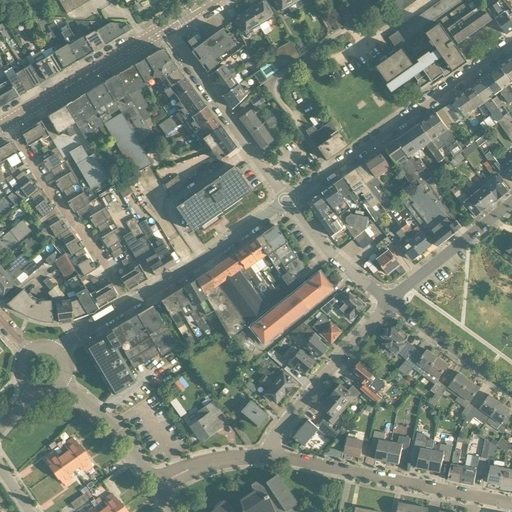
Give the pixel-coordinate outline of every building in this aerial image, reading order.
[(71,0),(67,0),(60,4),(67,15),(76,9),(71,0)] [(84,0),(71,0),(76,9),(86,3),(84,0)] [(298,9),(292,0),(273,0),(281,13),(289,9),(291,13),(298,9)] [(292,0),(298,9),(299,11),(306,7),(302,1),(303,0),(292,0)] [(357,0),(346,7),(352,17),(370,7),(365,0),(357,0)] [(406,8),(400,0),(397,0),(395,2),(401,11),(406,8)] [(451,8),(445,0),(441,0),(440,1),(447,11),(451,8)] [(511,0),(500,0),(498,2),(502,7),(510,11),(511,12),(511,0)] [(447,11),(440,1),(435,5),(442,15),(447,11)] [(249,9),(259,26),(273,18),(264,2),(257,7),(256,5),(249,9)] [(401,11),(395,2),(390,5),(397,14),(401,11)] [(511,12),(510,11),(502,7),(500,9),(496,3),(492,6),(494,9),(489,13),(493,18),(505,34),(511,29),(511,12)] [(490,20),(493,18),(489,13),(483,4),(446,29),(457,44),(491,21),(490,20)] [(442,15),(435,5),(430,8),(437,18),(442,15)] [(352,17),(346,7),(339,11),(345,21),(352,17)] [(437,18),(430,8),(426,11),(433,21),(437,18)] [(259,26),(249,9),(241,14),(242,15),(235,20),(243,33),(244,33),(247,38),(254,34),(252,31),(259,26)] [(433,21),(426,11),(421,15),(428,25),(433,21)] [(332,27),(330,23),(325,14),(320,17),(328,30),(332,27)] [(428,25),(421,15),(416,18),(423,28),(428,25)] [(20,24),(16,17),(11,20),(15,27),(20,24)] [(423,28),(416,18),(411,22),(418,31),(423,28)] [(330,23),(332,27),(334,30),(340,26),(336,19),(330,23)] [(103,47),(89,23),(75,22),(77,26),(79,28),(84,36),(83,36),(93,53),(103,47)] [(418,31),(411,22),(407,25),(414,35),(418,31)] [(56,57),(63,70),(77,62),(67,45),(60,49),(57,44),(64,39),(58,30),(54,23),(47,27),(51,33),(44,37),(51,48),(56,57)] [(89,23),(103,47),(130,30),(127,25),(109,24),(100,29),(97,23),(89,23)] [(391,95),(414,78),(417,82),(415,83),(420,90),(424,88),(427,85),(427,84),(441,75),(444,79),(453,72),(453,71),(465,63),(437,24),(423,34),(435,51),(412,67),(400,50),(375,67),(388,86),(386,87),(391,95)] [(414,35),(407,25),(402,28),(409,38),(414,35)] [(64,39),(67,45),(77,62),(85,57),(70,33),(66,26),(58,30),(64,39)] [(70,33),(85,57),(93,53),(83,36),(84,36),(79,28),(75,30),(70,33)] [(409,38),(402,28),(397,32),(404,41),(409,38)] [(193,38),(187,42),(192,49),(191,50),(192,51),(191,52),(206,73),(214,68),(214,67),(217,65),(214,60),(238,42),(229,29),(224,33),(221,30),(202,43),(200,39),(196,42),(193,38)] [(404,41),(397,32),(393,35),(400,45),(404,41)] [(400,45),(393,35),(388,38),(395,48),(400,45)] [(296,48),(301,56),(318,43),(315,38),(303,47),(301,44),(296,48)] [(301,56),(296,48),(292,41),(275,51),(283,66),(301,56)] [(54,76),(63,70),(56,57),(51,48),(41,54),(54,76)] [(153,78),(150,79),(150,83),(158,84),(158,78),(160,77),(161,67),(171,60),(165,51),(159,50),(145,59),(154,73),(153,78)] [(32,59),(35,64),(31,66),(40,83),(45,80),(45,81),(54,76),(41,54),(32,59)] [(8,62),(15,74),(26,92),(33,88),(22,70),(15,58),(8,62)] [(150,79),(153,78),(154,73),(145,59),(134,65),(146,85),(150,83),(150,79)] [(511,59),(501,67),(506,74),(508,74),(511,78),(511,59)] [(171,60),(161,67),(160,77),(158,78),(158,84),(159,84),(160,83),(159,82),(177,68),(171,60)] [(259,70),(265,78),(277,69),(272,62),(268,65),(267,64),(259,70)] [(22,70),(33,88),(41,83),(40,83),(31,66),(30,65),(22,70)] [(146,85),(134,65),(117,75),(144,122),(150,118),(145,110),(148,108),(138,90),(146,85)] [(0,85),(0,107),(18,97),(7,79),(0,66),(0,85)] [(216,86),(238,70),(235,67),(231,70),(231,69),(227,72),(222,66),(209,76),(216,86)] [(504,88),(511,97),(511,78),(508,74),(506,74),(501,67),(492,74),(503,89),(504,88)] [(177,68),(159,82),(160,83),(165,91),(184,77),(177,68)] [(223,96),(237,86),(233,80),(236,77),(236,76),(240,73),(238,70),(216,86),(223,96)] [(265,78),(259,70),(253,75),(261,85),(267,80),(265,78)] [(26,92),(15,74),(7,79),(18,97),(26,92)] [(484,79),(496,95),(500,92),(509,105),(511,102),(511,97),(504,88),(503,89),(492,74),(484,79)] [(121,114),(139,145),(153,137),(144,122),(117,75),(103,84),(118,110),(121,114)] [(184,77),(165,91),(162,93),(167,100),(173,95),(175,99),(191,87),(184,77)] [(473,87),(498,122),(511,141),(511,117),(504,107),(499,110),(493,101),(497,97),(496,95),(484,79),(473,87)] [(110,115),(118,110),(103,84),(85,94),(104,125),(113,119),(110,115)] [(237,86),(223,96),(232,109),(250,92),(247,88),(242,92),(237,86)] [(191,87),(175,99),(178,103),(172,107),(177,113),(179,112),(199,97),(191,87)] [(472,139),(475,141),(498,122),(473,87),(454,101),(465,117),(479,107),(488,120),(481,124),(483,128),(472,139)] [(79,98),(96,129),(99,128),(106,139),(111,137),(104,125),(99,117),(85,94),(79,98)] [(265,103),(260,95),(250,102),(256,109),(265,103)] [(179,112),(186,121),(206,107),(199,97),(179,112)] [(65,106),(75,123),(85,139),(95,133),(94,131),(96,129),(79,98),(65,106)] [(75,123),(65,106),(47,117),(57,134),(65,129),(70,138),(76,134),(71,126),(75,123)] [(266,123),(281,111),(278,106),(262,117),(266,123)] [(206,107),(186,121),(193,131),(213,117),(206,107)] [(463,151),(456,142),(455,143),(447,130),(454,125),(443,109),(428,120),(446,145),(454,158),(462,152),(463,151)] [(250,134),(261,126),(250,111),(239,119),(250,134)] [(281,111),(266,123),(270,128),(285,116),(281,111)] [(142,169),(151,164),(139,145),(121,114),(113,119),(104,125),(111,137),(134,175),(142,169)] [(316,128),(324,123),(319,116),(312,120),(316,128)] [(193,131),(200,141),(220,126),(213,117),(193,131)] [(177,127),(170,118),(159,126),(165,135),(177,127)] [(420,125),(438,150),(446,145),(428,120),(420,125)] [(31,127),(39,140),(43,138),(43,139),(49,136),(49,137),(50,137),(40,121),(40,122),(31,127)] [(313,126),(305,132),(326,161),(347,146),(330,122),(316,132),(313,126)] [(409,133),(422,151),(424,150),(422,148),(426,145),(439,163),(445,159),(438,150),(420,125),(409,133)] [(220,126),(200,141),(208,152),(228,137),(220,126)] [(261,126),(250,134),(261,148),(272,141),(261,126)] [(39,140),(31,127),(21,133),(26,140),(25,141),(28,147),(39,140)] [(418,170),(426,182),(432,177),(420,160),(426,157),(422,151),(409,133),(398,141),(418,170)] [(236,148),(228,137),(208,152),(216,163),(236,148)] [(0,145),(0,149),(6,160),(17,153),(13,147),(12,148),(8,141),(0,145)] [(421,186),(426,182),(418,170),(398,141),(386,149),(411,184),(417,180),(421,186)] [(81,146),(69,153),(90,189),(108,179),(93,155),(88,158),(81,146)] [(65,162),(59,152),(53,155),(42,161),(49,172),(51,171),(54,176),(63,171),(59,166),(65,162)] [(372,171),(380,184),(386,192),(392,188),(387,180),(386,180),(382,175),(392,169),(381,152),(364,164),(370,173),(372,171)] [(511,159),(502,168),(497,162),(489,152),(484,156),(488,161),(492,165),(499,174),(504,171),(509,178),(511,177),(511,159)] [(217,170),(223,165),(220,161),(214,165),(217,170)] [(483,165),(487,169),(492,165),(488,161),(483,165)] [(356,170),(379,203),(384,200),(375,187),(380,184),(372,171),(370,173),(364,164),(356,170)] [(499,174),(492,165),(487,169),(491,175),(483,181),(498,200),(508,192),(502,184),(505,181),(499,174)] [(176,208),(193,232),(201,225),(205,230),(220,220),(216,215),(251,191),(244,182),(245,181),(242,176),(241,177),(234,167),(176,208)] [(345,177),(357,195),(362,203),(375,222),(387,214),(379,203),(356,170),(345,177)] [(71,172),(55,182),(61,193),(63,191),(66,197),(75,192),(72,186),(77,183),(71,172)] [(467,185),(471,182),(464,173),(460,176),(467,185)] [(176,176),(164,185),(169,193),(182,185),(176,176)] [(21,188),(14,193),(22,199),(24,202),(39,190),(31,180),(29,182),(25,177),(17,183),(21,188)] [(334,185),(344,199),(350,195),(358,206),(362,203),(357,195),(345,177),(334,185)] [(134,192),(126,179),(115,186),(123,199),(134,192)] [(498,200),(483,181),(475,188),(471,182),(467,185),(472,191),(486,209),(498,200)] [(401,201),(406,208),(412,215),(413,215),(438,247),(463,228),(426,182),(421,186),(401,201)] [(322,193),(335,212),(347,229),(354,239),(358,244),(368,236),(364,231),(366,230),(368,218),(351,214),(348,210),(351,209),(344,199),(334,185),(322,193)] [(439,185),(436,188),(434,186),(432,188),(440,198),(446,194),(439,185)] [(455,186),(450,190),(454,195),(459,191),(455,186)] [(486,209),(472,191),(464,197),(459,191),(454,195),(467,211),(470,209),(477,217),(486,209)] [(20,202),(12,193),(7,197),(15,207),(18,205),(20,202)] [(76,212),(79,217),(87,212),(84,207),(90,204),(83,193),(67,202),(74,213),(76,212)] [(321,222),(335,212),(322,193),(308,203),(321,222)] [(44,200),(40,196),(32,202),(36,206),(31,211),(39,220),(54,209),(46,199),(44,200)] [(389,211),(389,212),(399,225),(421,254),(426,250),(432,245),(418,227),(413,231),(406,221),(412,215),(406,208),(400,213),(398,210),(399,209),(396,205),(391,210),(389,211)] [(105,208),(89,217),(95,228),(97,227),(100,232),(109,227),(106,222),(111,219),(105,208)] [(347,229),(335,212),(321,222),(332,237),(342,230),(344,232),(347,229)] [(50,226),(40,232),(49,242),(67,230),(61,219),(59,221),(56,216),(47,221),(50,226)] [(123,239),(129,249),(132,253),(134,258),(142,254),(146,260),(145,260),(155,276),(164,271),(139,225),(134,218),(128,222),(126,223),(131,232),(122,237),(124,239),(123,239)] [(139,225),(164,271),(176,264),(161,239),(157,242),(145,221),(139,225)] [(0,239),(0,248),(6,244),(10,250),(27,235),(17,224),(0,239)] [(421,254),(399,225),(393,229),(402,240),(397,244),(411,262),(421,254)] [(278,258),(281,263),(284,267),(287,266),(290,271),(288,273),(297,285),(299,284),(294,275),(304,268),(275,226),(262,235),(277,257),(279,255),(280,257),(278,258)] [(124,239),(122,237),(117,228),(101,238),(107,249),(109,248),(113,253),(121,248),(118,243),(123,239),(124,239)] [(61,248),(65,254),(67,258),(83,249),(77,238),(75,239),(72,234),(63,239),(64,240),(62,242),(64,245),(61,248)] [(255,239),(272,264),(274,267),(281,263),(278,258),(280,257),(279,255),(277,257),(262,235),(255,239)] [(363,250),(373,242),(368,236),(358,244),(363,250)] [(387,238),(376,246),(383,256),(377,260),(382,266),(381,266),(387,275),(400,265),(386,247),(391,243),(387,238)] [(246,246),(256,261),(261,258),(267,267),(272,264),(255,239),(246,246)] [(234,254),(250,278),(255,275),(249,266),(256,261),(246,246),(234,254)] [(57,250),(45,260),(49,266),(61,256),(57,250)] [(0,283),(19,267),(21,269),(29,261),(23,253),(10,264),(12,266),(5,271),(0,266),(0,265),(0,283)] [(73,268),(67,258),(65,254),(55,262),(65,279),(75,272),(73,268)] [(195,280),(213,311),(230,339),(267,309),(263,304),(246,281),(250,278),(234,254),(207,273),(195,280)] [(73,268),(75,272),(80,279),(85,275),(87,274),(96,269),(89,258),(87,260),(84,255),(76,260),(79,265),(73,268)] [(19,267),(0,283),(0,296),(2,299),(21,284),(16,278),(23,272),(25,273),(35,264),(31,260),(29,261),(21,269),(19,267)] [(130,272),(138,286),(147,280),(147,281),(148,280),(138,265),(138,266),(133,269),(134,270),(130,272)] [(87,274),(90,280),(95,277),(99,274),(96,269),(87,274)] [(138,286),(130,272),(119,279),(123,285),(124,284),(128,291),(138,286)] [(319,273),(250,328),(263,345),(333,290),(319,273)] [(297,285),(288,273),(281,277),(284,281),(290,290),(290,291),(297,285)] [(98,310),(88,294),(77,276),(67,282),(70,286),(75,295),(78,300),(88,315),(98,310)] [(53,289),(55,287),(47,278),(43,282),(51,291),(53,289)] [(183,288),(201,318),(213,311),(195,280),(183,288)] [(259,280),(254,283),(257,288),(262,285),(259,280)] [(290,290),(284,281),(277,287),(283,295),(290,290)] [(99,290),(107,304),(117,298),(112,291),(114,290),(110,284),(99,290)] [(171,295),(180,311),(184,317),(191,314),(199,326),(204,324),(201,318),(183,288),(179,290),(178,290),(174,292),(174,293),(171,295)] [(63,298),(60,300),(53,289),(51,291),(48,293),(55,305),(58,323),(73,320),(71,303),(65,303),(65,299),(63,298)] [(23,290),(6,305),(13,310),(25,317),(30,319),(43,322),(52,323),(50,301),(38,302),(31,299),(23,290)] [(107,304),(99,290),(96,293),(95,291),(90,294),(89,294),(88,294),(98,310),(98,309),(107,304)] [(365,304),(359,298),(356,301),(348,294),(346,297),(341,292),(320,309),(327,315),(335,305),(344,313),(343,315),(349,320),(354,315),(355,316),(365,304)] [(71,303),(73,320),(88,315),(78,300),(75,295),(69,298),(71,303)] [(180,311),(171,295),(160,301),(177,329),(183,325),(176,313),(180,311)] [(152,342),(159,354),(160,356),(176,346),(152,306),(136,315),(152,342)] [(323,314),(312,327),(320,334),(325,339),(327,337),(332,342),(339,334),(333,330),(336,326),(323,314)] [(112,333),(137,374),(134,369),(159,354),(152,342),(136,315),(111,330),(112,333)] [(303,323),(296,329),(309,340),(308,341),(309,342),(304,347),(309,352),(315,357),(317,359),(326,349),(318,341),(319,340),(310,332),(311,330),(306,326),(303,323)] [(407,360),(417,349),(408,342),(406,344),(404,343),(405,341),(397,334),(399,332),(394,327),(390,332),(388,330),(382,337),(387,341),(384,344),(388,348),(385,352),(390,356),(393,352),(397,355),(398,353),(407,360)] [(245,335),(242,331),(235,337),(239,341),(245,335)] [(137,374),(112,333),(110,334),(109,332),(104,335),(106,337),(86,349),(114,395),(135,382),(137,374)] [(194,342),(191,336),(185,339),(188,344),(194,342)] [(425,376),(438,358),(427,351),(424,355),(417,349),(407,360),(405,362),(414,368),(425,376)] [(289,353),(283,359),(294,368),(295,367),(298,370),(298,369),(304,374),(313,364),(299,351),(293,357),(289,353)] [(436,395),(443,385),(437,381),(448,366),(438,358),(425,376),(435,383),(432,388),(433,388),(431,391),(436,395)] [(264,365),(259,361),(254,366),(259,370),(264,365)] [(360,389),(365,393),(372,399),(377,404),(384,395),(371,384),(377,377),(360,362),(359,364),(357,363),(354,367),(355,368),(354,370),(355,371),(352,374),(364,385),(360,389)] [(265,375),(270,380),(274,384),(286,395),(294,385),(288,379),(289,378),(280,370),(276,374),(273,374),(269,371),(265,375)] [(458,398),(470,381),(459,373),(448,389),(443,385),(436,395),(430,403),(434,407),(447,390),(458,398)] [(400,377),(395,374),(392,379),(397,382),(400,377)] [(270,380),(265,375),(261,380),(265,385),(270,388),(263,396),(270,402),(271,400),(275,404),(281,397),(283,398),(286,395),(274,384),(270,380)] [(257,388),(249,381),(245,385),(253,392),(257,388)] [(466,418),(474,407),(469,404),(480,388),(470,381),(458,398),(457,399),(467,406),(462,415),(466,418)] [(331,396),(346,408),(355,398),(356,399),(360,394),(351,387),(348,391),(340,385),(331,396)] [(372,399),(365,393),(361,397),(368,404),(372,399)] [(346,408),(331,396),(325,402),(326,402),(322,407),(329,413),(325,417),(333,425),(338,420),(337,419),(346,408)] [(486,423),(500,403),(490,396),(479,411),(474,407),(466,418),(462,427),(466,430),(475,417),(484,423),(485,422),(486,423)] [(206,416),(193,426),(203,440),(222,427),(213,415),(219,411),(213,401),(201,410),(206,416)] [(250,401),(241,412),(258,427),(267,416),(250,401)] [(511,411),(500,403),(486,423),(502,434),(511,419),(511,417),(508,415),(511,411)] [(374,408),(373,406),(368,405),(365,411),(372,413),(374,408)] [(439,414),(435,409),(430,412),(434,418),(439,414)] [(309,420),(294,438),(302,445),(313,433),(314,434),(319,429),(309,420)] [(387,462),(391,443),(384,441),(385,434),(374,431),(371,446),(378,447),(375,460),(387,462)] [(349,434),(345,454),(360,457),(363,441),(355,440),(356,436),(349,434)] [(391,443),(387,462),(399,465),(401,452),(408,453),(410,439),(399,436),(397,444),(391,443)] [(67,445),(64,447),(67,451),(62,454),(69,463),(84,452),(79,445),(78,446),(75,442),(74,442),(72,439),(65,443),(67,445)] [(434,443),(422,441),(416,439),(413,454),(419,455),(417,468),(429,471),(432,451),(434,443)] [(508,453),(511,445),(511,444),(501,439),(497,446),(508,453)] [(482,458),(488,459),(491,444),(485,440),(482,458)] [(491,444),(488,459),(495,460),(497,447),(491,444)] [(432,451),(429,471),(440,473),(443,460),(449,461),(452,447),(441,445),(439,452),(432,451)] [(459,461),(462,451),(456,450),(455,452),(449,481),(461,483),(464,467),(459,466),(459,461)] [(57,458),(53,452),(47,456),(45,457),(48,461),(47,461),(50,466),(49,467),(54,473),(69,463),(62,454),(57,458)] [(84,452),(69,463),(74,470),(79,467),(82,472),(84,470),(86,472),(92,467),(89,464),(90,463),(87,459),(88,458),(84,452)] [(464,467),(461,483),(473,486),(479,457),(473,456),(470,468),(464,467)] [(69,463),(54,473),(58,480),(59,479),(62,483),(63,483),(66,486),(79,477),(74,470),(69,463)] [(501,485),(504,469),(491,467),(488,482),(501,485)] [(511,471),(504,469),(501,485),(511,487),(511,471)] [(293,511),(290,508),(295,505),(275,475),(260,486),(255,482),(250,485),(252,492),(239,501),(240,505),(232,510),(223,501),(211,511),(293,511)] [(92,496),(89,492),(89,491),(75,500),(70,504),(74,511),(88,501),(87,499),(92,496)] [(102,510),(103,511),(116,511),(123,507),(118,501),(117,501),(114,497),(114,498),(111,494),(104,499),(106,500),(104,502),(107,507),(102,510)] [(412,511),(413,506),(399,503),(397,511),(412,511)]
